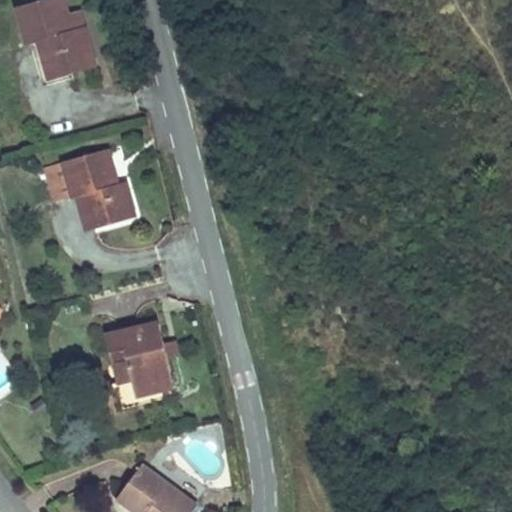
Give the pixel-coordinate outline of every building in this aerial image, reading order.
[(99,68),(86,23),(74,26),(70,14),(65,0),(45,0),(18,8),(29,44),(32,44),(41,41),(42,43),(52,71),(71,65),(71,66),(74,73),(74,75),(99,68)] [(86,23),(82,11),(70,14),(74,26),(86,23)] [(74,73),(71,66),(71,65),(52,71),(42,43),(41,41),(32,44),(33,47),(45,83),(45,84),(74,75),(74,73)] [(137,216),(125,182),(114,185),(110,173),(115,171),(108,149),(64,163),(74,195),(75,198),(78,197),(89,231),(96,229),(137,216)] [(64,163),(45,168),(55,201),(74,195),(64,163)] [(175,385),(159,322),(106,335),(111,353),(124,349),(136,394),(175,385)] [(193,511),(198,506),(195,503),(142,465),(123,491),(148,509),(149,510),(147,511),(193,511)] [(148,509),(123,491),(117,498),(118,498),(137,511),(147,511),(149,510),(148,509)]
